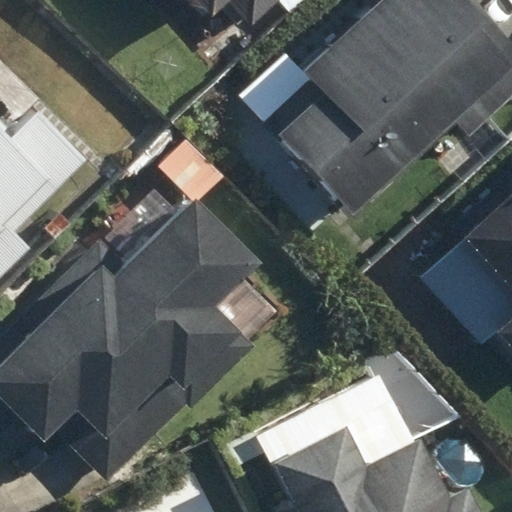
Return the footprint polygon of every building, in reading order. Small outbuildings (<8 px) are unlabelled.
[(237,0),(251,14),(267,0),(237,0)] [(267,112),(350,203),(449,112),(463,127),(511,82),(511,36),(478,0),(362,0),(300,57),(313,70),(267,112)] [(0,264),(29,235),(15,222),(86,150),(38,102),(13,128),(0,115),(0,264)] [(511,301),(495,317),(511,334),(511,176),(505,169),(454,217),(511,280),(511,301)] [(98,232),(0,328),(0,429),(24,406),(43,426),(50,419),(104,473),(246,332),(234,320),(238,316),(212,289),(255,246),(193,183),(121,255),(98,232)] [(343,411),(271,448),(294,492),(273,502),(278,511),(487,511),(468,472),(448,482),(418,423),(363,451),(343,411)]
